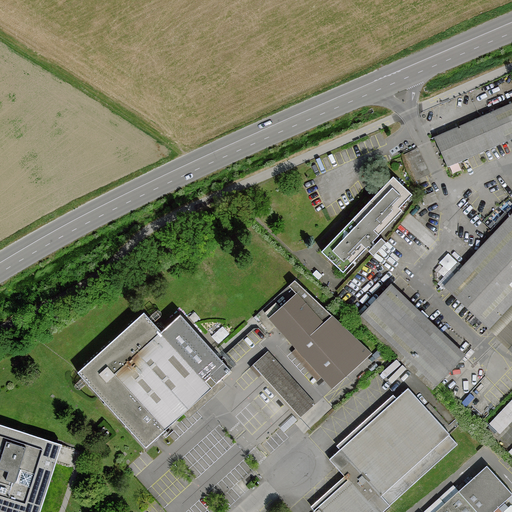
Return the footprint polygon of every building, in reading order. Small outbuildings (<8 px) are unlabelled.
[(511,105),(436,138),(449,167),(511,139),(511,105)] [(430,174),(418,149),(405,155),(416,180),(430,174)] [(413,195),(394,177),(321,253),(343,273),(368,247),(372,251),(369,253),(374,258),(386,245),(382,241),(376,246),(373,243),(403,212),(400,209),(413,195)] [(491,331),(511,309),(511,216),(445,288),(491,331)] [(329,312),(295,280),(289,286),(296,294),(269,318),(333,390),(373,352),(329,312)] [(465,355),(390,282),(358,316),(432,388),(439,381),(465,355)] [(511,309),(491,331),(510,350),(511,348),(511,309)] [(155,327),(143,313),(78,371),(146,447),(231,370),(181,314),(166,327),(161,322),(155,327)] [(255,328),(230,351),(240,361),(265,338),(255,328)] [(316,404),(268,351),(253,365),(301,417),(316,404)] [(449,434),(408,387),(329,459),(344,475),(310,506),(315,511),(382,511),(457,444),(449,434)] [(502,411),(511,420),(511,412),(507,407),(502,411)] [(498,416),(509,426),(511,423),(511,420),(502,411),(498,416)] [(494,420),(505,431),(509,426),(498,416),(494,420)] [(490,425),(501,435),(505,431),(494,420),(490,425)] [(484,445),(464,423),(460,427),(479,450),(484,445)] [(60,445),(0,426),(0,511),(39,511),(55,463),(58,453),(60,445)] [(435,511),(492,511),(502,503),(511,493),(511,492),(487,465),(435,511)]
